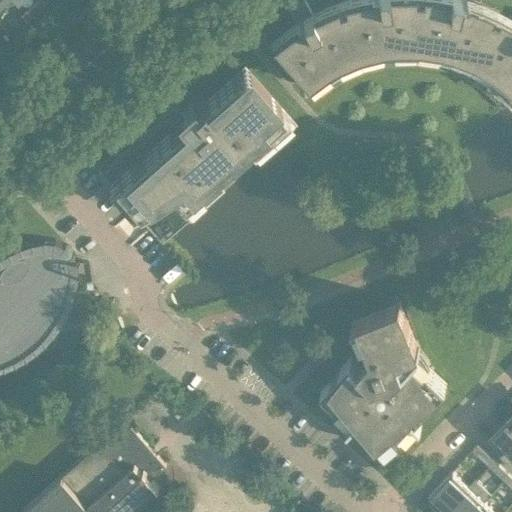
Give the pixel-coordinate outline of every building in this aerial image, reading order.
[(50,0),(36,0),(35,1),(43,9),(51,1),(50,0)] [(285,31),(279,36),(272,42),(320,97),(337,84),(346,79),(364,71),(383,66),(393,65),(413,65),(433,68),(442,70),(461,78),(478,88),(486,94),(501,108),(511,98),(511,22),(507,19),(493,11),(479,5),(465,0),(345,0),(340,2),(325,8),(312,14),(304,0),(300,0),(287,8),(297,23),(285,31)] [(161,243),(295,125),(289,117),(243,66),(110,184),(133,210),(161,243)] [(73,254),(73,253),(72,253),(65,246),(65,245),(64,244),(64,245),(59,243),(54,240),(54,239),(53,240),(42,239),(42,238),(41,238),(42,239),(30,240),(30,239),(29,240),(18,243),(18,242),(17,242),(17,243),(7,247),(6,247),(6,248),(0,250),(0,364),(3,364),(15,360),(25,354),(35,348),(37,350),(43,345),(47,341),(45,340),(53,331),(61,322),(66,311),(67,309),(68,308),(67,308),(66,311),(64,313),(60,321),(53,331),(49,335),(45,339),(44,339),(44,340),(45,340),(41,344),(37,340),(41,337),(49,328),(56,319),(62,309),(66,298),(69,287),(71,275),(71,266),(78,265),(78,264),(77,264),(74,259),(73,254)] [(398,349),(417,341),(400,299),(352,319),(353,321),(354,324),(356,326),(357,328),(359,331),(362,334),(365,337),(367,336),(370,344),(356,359),(352,355),(321,388),(338,404),(337,405),(338,408),(340,411),(341,414),(343,418),(345,420),(347,423),(349,424),(354,419),(386,449),(402,431),(403,433),(408,430),(411,429),(415,426),(418,424),(420,422),(422,420),(417,415),(446,384),(429,368),(430,366),(429,363),(427,360),(425,356),(423,354),(422,352),(419,349),(420,349),(418,347),(404,363),(398,349)] [(511,414),(488,437),(511,462),(511,414)] [(134,511),(150,499),(148,497),(159,489),(149,477),(165,466),(132,424),(104,447),(101,440),(60,473),(20,507),(24,511),(134,511)] [(484,460),(489,454),(477,443),(472,449),(484,460)] [(500,474),(505,469),(494,459),(489,464),(500,474)] [(469,485),(452,470),(428,496),(444,511),(469,485)] [(484,500),(491,493),(476,478),(469,485),(444,511),(472,511),(484,500)] [(497,511),(484,500),(472,511),(497,511)]
